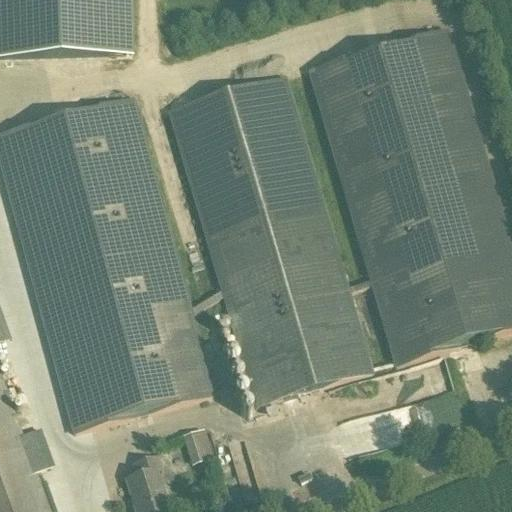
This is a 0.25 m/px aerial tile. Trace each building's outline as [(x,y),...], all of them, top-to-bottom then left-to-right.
[(0,0),(0,63),(29,63),(108,61),(106,0),(0,0)] [(511,336),(511,252),(448,36),(310,76),(372,286),(348,293),(285,82),(170,116),(257,410),(372,376),(349,298),(373,291),(397,370),(511,336)] [(0,168),(73,440),(79,438),(216,401),(135,101),(0,137),(0,168)] [(23,439),(0,374),(0,345),(11,342),(0,311),(0,511),(48,511),(36,478),(54,471),(41,433),(23,439)] [(134,511),(169,511),(158,474),(162,473),(158,460),(134,468),(137,480),(125,483),(134,511)]
